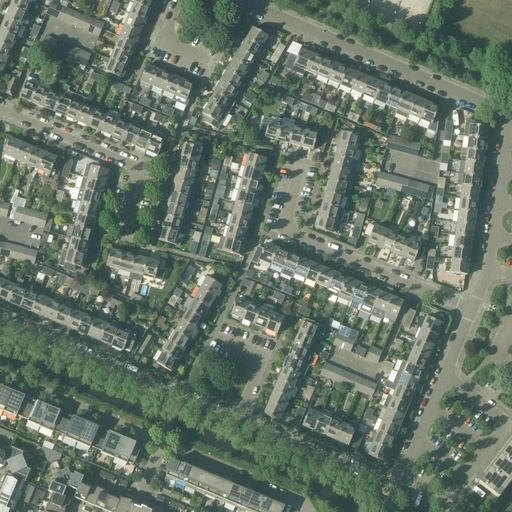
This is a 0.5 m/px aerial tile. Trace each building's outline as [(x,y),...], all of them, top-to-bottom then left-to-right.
[(26,0),(12,0),(10,7),(27,14),(31,16),(36,4),(32,2),(26,0)] [(135,0),(134,3),(150,10),(151,8),(152,9),(155,3),(153,3),(154,0),(135,0)] [(47,14),(53,17),(58,5),(52,2),(47,14)] [(134,3),(129,14),(145,21),(150,10),(134,3)] [(53,17),(58,19),(63,7),(58,5),(53,17)] [(27,14),(10,7),(5,18),(22,26),(27,14)] [(58,19),(64,21),(69,10),(63,7),(58,19)] [(64,21),(69,24),(69,25),(72,26),(78,13),(74,11),(74,12),(69,10),(64,21)] [(76,26),(82,29),(86,17),(81,15),(81,14),(78,13),(72,26),(76,27),(76,26)] [(140,33),(145,21),(129,14),(125,26),(140,33)] [(82,29),(87,31),(92,19),(86,17),(82,29)] [(0,30),(17,37),(22,26),(5,18),(0,30)] [(87,31),(93,34),(98,22),(92,19),(87,31)] [(93,34),(99,36),(104,24),(98,22),(93,34)] [(136,44),(140,33),(125,26),(120,37),(136,44)] [(246,39),(261,48),(267,37),(252,28),(246,39)] [(17,37),(0,30),(0,43),(12,48),(17,37)] [(36,38),(38,33),(39,33),(32,30),(30,35),(36,38)] [(46,36),(41,48),(47,50),(52,39),(46,36)] [(120,37),(115,49),(131,55),(131,54),(133,55),(136,49),(134,48),(136,44),(120,37)] [(58,41),(52,39),(47,50),(53,53),(58,41)] [(261,48),(246,39),(240,50),(255,58),(261,48)] [(103,44),(97,41),(94,46),(101,49),(103,44)] [(12,48),(0,43),(0,56),(8,60),(12,48)] [(273,55),(279,58),(286,47),(279,43),(273,55)] [(65,54),(68,47),(60,44),(57,51),(65,54)] [(69,60),(75,62),(80,50),(74,48),(69,60)] [(110,60),(126,67),(131,55),(115,49),(110,60)] [(303,76),(306,71),(313,54),(300,49),(297,57),(291,54),(287,63),(285,68),(303,76)] [(80,50),(75,62),(80,64),(85,52),(80,50)] [(255,58),(240,50),(234,60),(249,69),(255,58)] [(80,64),(83,66),(86,67),(91,55),(85,52),(80,64)] [(317,76),(324,59),(313,54),(306,71),(317,76)] [(279,58),(273,55),(269,61),(275,64),(279,58)] [(105,72),(107,72),(106,76),(114,79),(116,76),(121,78),(126,67),(110,60),(105,58),(103,63),(108,65),(105,72)] [(328,80),(335,64),(324,59),(317,76),(328,80)] [(234,60),(228,71),(243,80),(249,69),(234,60)] [(340,85),(347,68),(335,64),(328,80),(340,85)] [(140,82),(153,87),(159,71),(147,66),(140,82)] [(352,90),(359,73),(347,68),(340,85),(352,90)] [(171,76),(159,71),(153,87),(164,92),(171,76)] [(228,71),(221,82),(236,91),(243,80),(228,71)] [(260,76),(266,80),(269,75),(263,71),(260,76)] [(89,79),(95,82),(98,75),(92,72),(89,79)] [(363,95),(370,78),(359,73),(352,90),(363,95)] [(20,78),(13,75),(12,75),(4,94),(12,97),(20,78),(19,78),(20,78)] [(182,80),(171,76),(164,92),(175,96),(182,80)] [(266,80),(260,76),(257,81),(264,84),(266,80)] [(29,78),(20,98),(32,103),(39,87),(41,83),(29,78)] [(375,100),(382,83),(370,78),(363,95),(375,100)] [(175,96),(173,101),(186,107),(192,92),(191,92),(193,85),(193,84),(187,81),(186,82),(182,80),(175,96)] [(112,90),(117,92),(120,84),(115,82),(112,90)] [(234,104),(235,104),(235,102),(234,99),(238,92),(236,91),(221,82),(215,93),(234,104)] [(386,105),(393,88),(382,83),(375,100),(386,105)] [(124,95),(127,87),(120,84),(117,92),(124,95)] [(48,86),(46,90),(39,87),(32,103),(44,108),(50,92),(52,88),(48,86)] [(55,112),(66,117),(75,95),(68,92),(70,87),(66,86),(63,92),(55,112)] [(398,109),(405,93),(393,88),(386,105),(398,109)] [(277,94),(266,89),(263,96),(274,100),(277,94)] [(57,95),(50,92),(44,108),(55,112),(63,92),(59,91),(57,95)] [(228,115),(234,104),(215,93),(209,103),(228,115)] [(247,98),(254,101),(257,96),(250,93),(247,98)] [(306,102),(309,95),(303,93),(301,100),(306,102)] [(405,93),(398,109),(409,114),(416,97),(405,93)] [(143,94),(139,104),(144,106),(147,99),(148,96),(143,94)] [(87,100),(75,95),(66,117),(78,122),(84,106),(87,100)] [(287,104),(289,98),(284,96),(281,103),(286,105),(287,104)] [(420,119),(427,102),(416,97),(409,114),(420,119)] [(254,101),(247,98),(245,102),(251,106),(254,101)] [(420,119),(430,123),(427,130),(436,133),(437,122),(440,116),(436,114),(439,107),(427,102),(420,119)] [(219,130),(228,115),(209,103),(203,114),(208,117),(205,122),(219,130)] [(130,111),(135,113),(138,106),(133,104),(130,111)] [(78,122),(89,127),(96,111),(84,106),(78,122)] [(164,107),(161,113),(167,116),(170,109),(164,107)] [(101,132),(113,137),(119,121),(118,121),(121,115),(109,110),(107,116),(101,132)] [(107,116),(96,111),(89,127),(101,132),(107,116)] [(352,121),(355,115),(349,112),(346,119),(352,121)] [(153,121),(158,123),(161,116),(155,114),(153,121)] [(277,140),(281,123),(269,120),(268,118),(265,118),(263,119),(261,127),(262,130),(266,131),(265,137),(277,140)] [(233,123),(238,127),(241,122),(235,119),(233,123)] [(363,126),(369,129),(375,131),(378,124),(366,119),(363,126)] [(486,139),(487,127),(477,125),(477,123),(466,119),(463,136),(469,137),(486,139)] [(113,137),(112,139),(118,141),(119,139),(124,141),(130,126),(119,121),(113,137)] [(453,122),(446,121),(444,133),(451,134),(453,122)] [(281,123),(277,140),(289,143),(294,127),(281,123)] [(124,141),(135,146),(142,130),(130,126),(124,141)] [(301,147),(305,130),(294,127),(289,143),(301,147)] [(135,146),(146,151),(153,135),(142,130),(135,146)] [(305,130),(301,147),(313,150),(318,133),(305,130)] [(339,145),(356,149),(360,136),(342,131),(339,145)] [(450,142),(451,134),(444,133),(443,141),(450,142)] [(164,140),(153,135),(146,151),(158,156),(164,140)] [(390,136),(386,148),(393,150),(396,138),(390,136)] [(484,152),(486,139),(469,137),(467,149),(484,152)] [(396,138),(393,150),(399,152),(402,139),(396,138)] [(16,160),(23,144),(10,139),(4,155),(16,160)] [(402,139),(399,152),(398,153),(405,154),(405,153),(412,155),(415,143),(409,141),(402,139)] [(199,161),(202,149),(204,144),(189,140),(188,145),(185,144),(181,157),(199,161)] [(415,143),(412,155),(417,157),(421,144),(415,143)] [(16,160),(27,165),(34,149),(23,144),(16,160)] [(356,149),(339,145),(335,156),(353,161),(356,149)] [(32,167),(39,170),(46,153),(34,149),(27,165),(25,170),(30,173),(32,167)] [(482,164),(484,152),(467,149),(465,162),(482,164)] [(39,170),(44,172),(42,177),(48,179),(57,158),(46,153),(39,170)] [(245,167),(263,172),(266,159),(249,154),(245,167)] [(353,161),(335,156),(332,169),(349,174),(353,161)] [(181,157),(178,169),(195,174),(196,173),(199,161),(181,157)] [(66,159),(62,172),(70,174),(73,161),(66,159)] [(465,162),(464,174),(480,176),(482,164),(465,162)] [(92,166),(88,179),(106,183),(109,171),(92,166)] [(263,172),(245,167),(242,179),(260,184),(263,172)] [(178,169),(175,180),(192,185),(194,179),(199,180),(201,175),(196,173),(195,174),(178,169)] [(332,169),(329,181),(346,185),(350,187),(354,175),(349,174),(332,169)] [(383,187),(386,174),(380,173),(376,185),(383,187)] [(389,189),(392,176),(386,174),(383,187),(389,189)] [(464,174),(462,186),(479,189),(480,176),(464,174)] [(392,176),(389,189),(394,190),(398,178),(392,176)] [(85,190),(85,191),(102,195),(106,183),(88,179),(83,177),(80,189),(85,190)] [(400,192),(404,179),(398,178),(394,190),(400,192)] [(260,184),(242,179),(239,191),(256,195),(260,184)] [(404,179),(400,192),(407,193),(406,194),(410,195),(414,182),(410,180),(410,181),(404,179)] [(175,180),(171,192),(189,197),(194,199),(197,186),(192,185),(175,180)] [(346,185),(329,181),(326,193),(343,197),(346,185)] [(420,197),(423,184),(417,183),(417,182),(414,182),(410,195),(414,196),(420,197)] [(420,197),(426,199),(431,200),(434,187),(423,184),(420,197)] [(462,186),(460,199),(477,201),(479,189),(462,186)] [(102,195),(85,191),(85,190),(80,189),(76,201),(82,203),(99,208),(102,195)] [(239,191),(236,203),(253,208),(256,195),(239,191)] [(171,192),(168,204),(186,209),(189,197),(171,192)] [(343,197),(326,193),(322,204),(340,209),(343,197)] [(460,199),(459,211),(475,213),(477,201),(460,199)] [(96,219),(99,208),(82,203),(76,201),(73,213),(78,214),(96,219)] [(408,218),(416,222),(423,205),(415,202),(408,218)] [(5,203),(1,216),(7,217),(11,205),(5,203)] [(236,203),(232,215),(250,219),(253,208),(236,203)] [(168,204),(165,216),(187,222),(189,217),(184,215),(186,209),(168,204)] [(319,216),(341,222),(345,210),(340,209),(322,204),(319,216)] [(9,218),(15,219),(21,221),(25,209),(13,206),(9,218)] [(30,211),(25,209),(21,221),(27,223),(30,211)] [(211,209),(208,221),(215,223),(218,211),(211,209)] [(27,223),(33,224),(36,212),(30,211),(27,223)] [(459,211),(457,224),(473,226),(475,213),(459,211)] [(33,224),(39,226),(42,214),(36,212),(33,224)] [(39,226),(44,228),(48,216),(42,214),(39,226)] [(78,214),(75,227),(93,231),(96,219),(78,214)] [(357,214),(355,221),(354,226),(355,226),(361,228),(364,216),(357,214)] [(232,215),(229,227),(247,231),(250,219),(232,215)] [(179,233),(181,227),(186,228),(187,222),(165,216),(162,228),(179,233)] [(316,228),(338,234),(341,222),(319,216),(316,228)] [(457,224),(455,236),(472,238),(473,226),(457,224)] [(380,247),(387,230),(375,225),(368,242),(380,247)] [(352,238),(358,240),(362,228),(361,228),(355,226),(352,238)] [(75,227),(72,238),(89,243),(93,231),(75,227)] [(229,227),(226,238),(243,243),(247,231),(229,227)] [(177,242),(179,233),(162,228),(158,241),(180,246),(181,243),(177,242)] [(387,230),(380,247),(391,252),(398,235),(387,230)] [(204,233),(199,253),(206,255),(211,234),(204,233)] [(49,235),(43,234),(41,242),(47,243),(49,235)] [(402,256),(409,240),(398,235),(391,252),(402,256)] [(455,236),(453,248),(470,251),(472,238),(455,236)] [(89,243),(72,238),(69,251),(86,255),(89,243)] [(243,243),(226,238),(222,251),(240,256),(243,243)] [(421,260),(425,249),(420,247),(421,245),(409,240),(402,256),(414,261),(416,257),(421,260)] [(10,258),(13,245),(7,243),(3,256),(10,258)] [(258,265),(260,260),(271,265),(278,249),(266,244),(264,249),(258,247),(252,262),(258,265)] [(19,246),(19,247),(13,245),(10,258),(22,262),(26,249),(26,248),(19,246)] [(453,248),(452,260),(468,262),(470,251),(453,248)] [(22,262),(29,263),(32,251),(26,249),(22,262)] [(86,255),(69,251),(64,249),(59,266),(65,267),(66,263),(83,268),(86,255)] [(106,266),(119,269),(124,252),(111,249),(106,266)] [(278,249),(271,265),(282,269),(283,269),(289,254),(278,249)] [(34,265),(38,252),(32,251),(29,263),(34,265)] [(119,269),(131,273),(136,256),(124,252),(119,269)] [(280,274),(281,274),(291,278),(293,274),(294,274),(300,258),(289,254),(283,269),(282,269),(280,274)] [(131,273),(143,276),(147,259),(136,256),(131,273)] [(434,257),(427,256),(425,269),(433,270),(434,257)] [(305,279),(312,263),(300,258),(294,274),(305,279)] [(155,280),(160,263),(147,259),(143,276),(155,280)] [(467,275),(468,262),(452,260),(450,272),(467,275)] [(317,284),(324,268),(312,263),(305,279),(317,284)] [(324,268),(317,284),(328,289),(329,289),(335,273),(324,268)] [(185,273),(182,278),(188,282),(191,277),(185,273)] [(326,293),(338,298),(346,278),(335,273),(329,289),(328,289),(326,293)] [(263,284),(266,277),(260,275),(258,281),(263,284)] [(208,278),(201,289),(215,298),(222,286),(218,284),(212,280),(208,278)] [(349,303),(358,283),(346,278),(338,298),(349,303)] [(19,279),(16,286),(15,286),(8,302),(20,307),(27,290),(21,288),(24,281),(19,279)] [(0,298),(8,302),(15,286),(4,281),(0,290),(0,298)] [(255,291),(258,285),(252,282),(249,289),(255,291)] [(106,290),(111,292),(114,286),(114,285),(109,283),(106,290)] [(360,308),(362,303),(369,287),(358,283),(349,303),(360,308)] [(286,294),(289,287),(283,284),(280,291),(286,294)] [(369,287),(362,303),(373,308),(380,292),(369,287)] [(201,289),(195,299),(209,308),(215,298),(201,289)] [(20,307),(31,312),(38,295),(27,290),(20,307)] [(278,301),(280,294),(275,292),(272,298),(278,301)] [(380,292),(373,308),(385,313),(391,297),(380,292)] [(137,295),(132,293),(129,300),(134,302),(137,295)] [(173,294),(169,299),(176,303),(179,298),(173,294)] [(50,300),(38,295),(31,312),(43,317),(50,300)] [(113,296),(110,303),(109,306),(114,308),(115,305),(118,298),(113,296)] [(396,317),(402,301),(391,297),(385,313),(396,317)] [(115,305),(120,307),(126,309),(129,303),(118,298),(115,305)] [(195,299),(188,310),(203,319),(209,308),(195,299)] [(43,317),(54,322),(61,305),(50,300),(43,317)] [(242,320),(249,304),(238,300),(231,316),(242,320)] [(254,325),(261,309),(249,304),(242,320),(254,325)] [(73,310),(61,305),(54,322),(66,327),(73,310)] [(303,316),(306,309),(300,307),(298,313),(303,316)] [(77,331),(89,336),(96,319),(90,317),(93,311),(87,309),(84,314),(77,331)] [(265,330),(272,314),(261,309),(254,325),(265,330)] [(409,309),(404,321),(410,324),(415,312),(409,309)] [(84,314),(73,310),(66,327),(77,331),(84,314)] [(188,310),(182,321),(197,329),(203,319),(188,310)] [(272,314),(265,330),(277,335),(284,319),(272,314)] [(160,315),(157,320),(163,324),(166,319),(160,315)] [(327,325),(329,319),(323,316),(321,323),(327,325)] [(421,328),(438,335),(443,323),(426,316),(421,328)] [(89,336),(100,341),(107,324),(96,319),(89,336)] [(298,334),(314,341),(317,334),(324,336),(327,329),(305,319),(303,323),(298,334)] [(182,321),(176,331),(190,340),(197,329),(182,321)] [(100,341),(112,346),(119,329),(107,324),(100,341)] [(438,335),(421,328),(416,340),(433,347),(438,335)] [(131,351),(134,344),(138,346),(142,339),(137,337),(138,334),(126,329),(125,331),(119,329),(112,346),(123,351),(125,348),(131,351)] [(340,329),(338,333),(344,336),(339,348),(345,350),(350,338),(347,337),(349,333),(340,329)] [(176,331),(169,342),(184,351),(190,340),(176,331)] [(338,333),(333,345),(339,348),(344,336),(338,333)] [(293,340),(295,341),(293,346),(309,352),(314,341),(298,334),(297,335),(296,335),(293,340)] [(148,335),(144,342),(151,345),(155,339),(148,335)] [(350,338),(345,350),(350,352),(355,341),(350,338)] [(394,345),(401,347),(403,342),(396,339),(394,345)] [(433,347),(416,340),(411,352),(428,359),(433,347)] [(144,342),(138,353),(144,356),(151,345),(144,342)] [(169,342),(163,353),(178,361),(184,351),(169,342)] [(357,345),(355,353),(364,355),(366,348),(357,345)] [(309,352),(293,346),(288,357),(304,363),(309,352)] [(371,361),(376,349),(370,347),(365,359),(371,361)] [(376,349),(371,361),(377,364),(382,352),(376,349)] [(320,356),(327,359),(329,354),(322,351),(320,356)] [(411,352),(406,363),(423,370),(428,359),(411,352)] [(171,372),(178,361),(163,353),(156,363),(171,372)] [(284,363),(285,363),(283,368),(300,375),(299,375),(304,377),(309,366),(304,364),(304,363),(288,357),(288,358),(286,357),(284,363)] [(423,370),(406,363),(402,361),(397,373),(418,381),(420,377),(422,377),(424,372),(423,371),(423,370)] [(384,367),(391,370),(393,365),(386,362),(384,367)] [(326,378),(331,366),(326,363),(321,376),(326,378)] [(331,380),(337,368),(331,366),(326,378),(331,380)] [(278,374),(280,375),(279,379),(295,386),(299,375),(300,375),(283,368),(283,369),(281,368),(278,374)] [(337,368),(331,380),(337,383),(343,371),(337,368)] [(343,371),(337,383),(343,385),(343,386),(346,387),(352,374),(349,373),(348,373),(343,371)] [(392,383),(392,384),(414,393),(418,381),(397,373),(392,383)] [(355,390),(360,378),(354,376),(354,375),(352,374),(346,387),(349,388),(349,387),(355,390)] [(360,378),(355,390),(360,392),(366,380),(360,378)] [(295,386),(279,379),(274,391),(290,398),(295,386)] [(366,395),(371,383),(366,380),(360,392),(366,395)] [(392,398),(409,404),(414,393),(392,384),(392,383),(386,381),(383,387),(394,391),(392,398)] [(376,385),(371,383),(366,395),(371,397),(374,390),(378,392),(380,387),(376,385)] [(0,409),(3,411),(12,392),(0,386),(0,409)] [(290,398),(274,391),(269,402),(285,409),(290,398)] [(22,402),(24,397),(12,392),(3,411),(16,417),(17,415),(22,418),(28,405),(22,402)] [(381,406),(387,409),(404,416),(409,404),(392,398),(386,395),(381,406)] [(49,407),(36,402),(34,407),(28,405),(22,418),(28,420),(28,422),(40,427),(49,407)] [(285,409),(269,402),(264,414),(280,421),(285,409)] [(61,412),(49,407),(40,427),(53,432),(54,431),(59,433),(65,420),(59,418),(61,412)] [(296,414),(302,417),(305,409),(299,407),(296,414)] [(387,409),(382,420),(399,427),(404,416),(387,409)] [(309,410),(302,427),(314,432),(321,415),(309,410)] [(314,432),(325,436),(332,419),(334,415),(323,410),(321,415),(314,432)] [(338,421),(340,416),(335,413),(334,415),(332,419),(325,436),(337,441),(344,424),(338,421)] [(302,417),(296,414),(291,425),(298,428),(302,417)] [(64,437),(77,442),(85,423),(73,417),(70,423),(65,420),(59,433),(65,436),(64,437)] [(399,427),(382,420),(377,432),(394,439),(399,427)] [(511,422),(511,435),(476,481),(498,498),(511,479),(511,421),(511,422)] [(355,429),(357,424),(352,422),(350,427),(344,424),(337,441),(348,446),(355,429)] [(77,442),(90,448),(90,446),(96,449),(102,436),(96,434),(98,428),(85,423),(77,442)] [(394,439),(377,432),(374,431),(370,442),(372,443),(389,450),(394,439)] [(102,451),(101,453),(114,458),(122,438),(110,433),(107,438),(102,436),(96,449),(102,451)] [(357,450),(362,439),(356,436),(351,448),(357,450)] [(135,443),(122,438),(114,458),(127,463),(127,462),(133,465),(139,452),(133,449),(135,443)] [(389,450),(372,443),(368,455),(384,462),(389,450)] [(0,446),(0,465),(4,467),(6,461),(10,450),(0,446)] [(6,461),(8,462),(10,468),(24,462),(22,456),(23,452),(11,447),(10,450),(6,461)] [(51,463),(57,461),(53,451),(52,450),(47,461),(51,463)] [(62,455),(53,451),(57,461),(60,459),(62,455)] [(165,478),(175,482),(183,464),(173,459),(165,478)] [(24,462),(10,468),(13,473),(12,475),(12,476),(22,480),(26,482),(31,470),(26,468),(24,462)] [(175,482),(185,486),(193,468),(183,464),(175,482)] [(67,486),(77,490),(81,481),(82,481),(84,477),(75,473),(74,475),(70,473),(68,468),(61,471),(67,486)] [(193,468),(185,486),(195,490),(203,472),(193,468)] [(48,491),(53,493),(63,497),(63,496),(67,486),(61,471),(54,474),(56,479),(54,483),(52,482),(48,491)] [(203,472),(195,490),(205,495),(213,476),(203,472)] [(18,490),(22,480),(12,476),(12,475),(6,473),(2,483),(18,490)] [(213,476),(205,495),(215,499),(223,481),(213,476)] [(74,497),(84,502),(91,485),(82,481),(81,481),(77,490),(74,497)] [(223,481),(215,499),(225,503),(233,485),(223,481)] [(18,490),(2,483),(0,487),(0,494),(14,500),(18,490)] [(84,502),(94,506),(101,489),(91,485),(84,502)] [(233,485),(225,503),(235,507),(243,489),(233,485)] [(94,506),(104,510),(111,494),(101,489),(94,506)] [(245,511),(253,493),(243,489),(235,507),(245,511)] [(53,493),(49,502),(65,509),(70,499),(63,496),(63,497),(53,493)] [(253,493),(245,511),(246,511),(256,511),(263,497),(253,493)] [(0,505),(10,510),(14,500),(0,494),(0,505)] [(104,510),(108,511),(115,511),(121,498),(111,494),(104,510)] [(268,511),(273,501),(263,497),(256,511),(268,511)] [(133,511),(136,504),(128,501),(121,498),(115,511),(133,511)] [(280,511),(283,506),(273,501),(268,511),(280,511)] [(49,502),(44,511),(64,511),(65,509),(49,502)]
